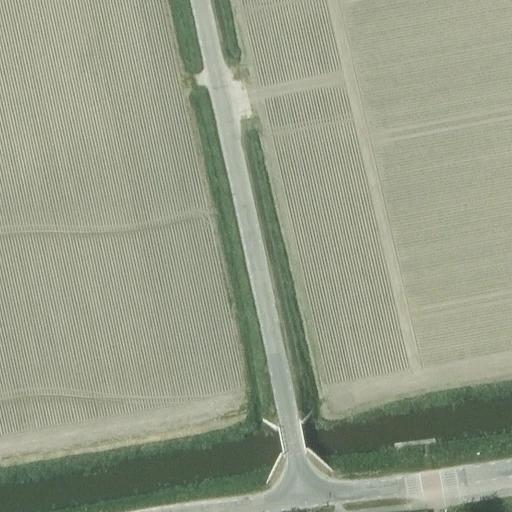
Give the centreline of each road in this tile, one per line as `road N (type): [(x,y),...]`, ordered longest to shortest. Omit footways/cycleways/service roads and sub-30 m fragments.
road 1 (tertiary): [(303,497),(195,0)]
road 2 (tertiary): [(303,497),(511,471)]
